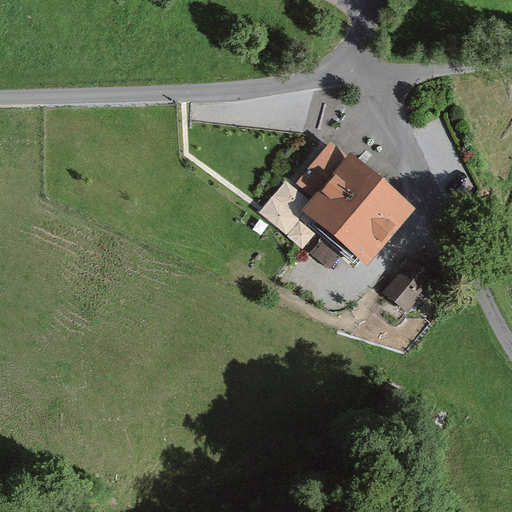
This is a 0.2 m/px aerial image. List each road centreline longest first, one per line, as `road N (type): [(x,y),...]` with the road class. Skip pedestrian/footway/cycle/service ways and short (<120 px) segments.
road 1 (unclassified): [(350,53),(327,70),(268,86),(0,97)]
road 2 (unclassified): [(511,348),(374,74)]
road 3 (unclassified): [(374,74),(511,61)]
